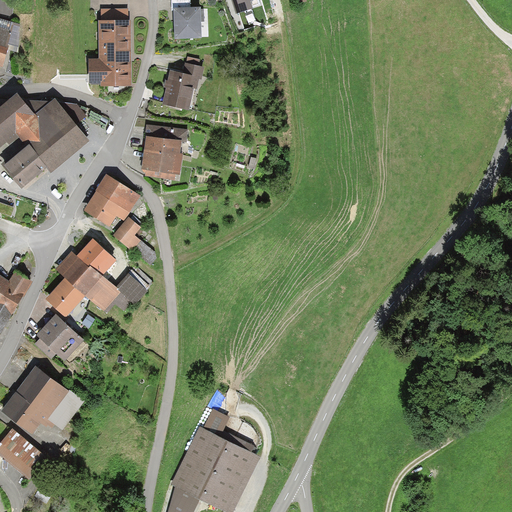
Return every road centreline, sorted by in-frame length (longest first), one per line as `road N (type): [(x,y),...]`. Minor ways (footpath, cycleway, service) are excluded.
road 1 (tertiary): [(511,128),(476,204),(375,323),(295,479)]
road 2 (residential): [(104,159),(155,203),(169,264),(172,367),(146,511)]
road 3 (track): [(511,391),(426,452),(397,484),(390,511)]
road 4 (unclassified): [(153,0),(154,39),(136,102),(104,159)]
road 5 (unclassified): [(54,242),(0,365)]
